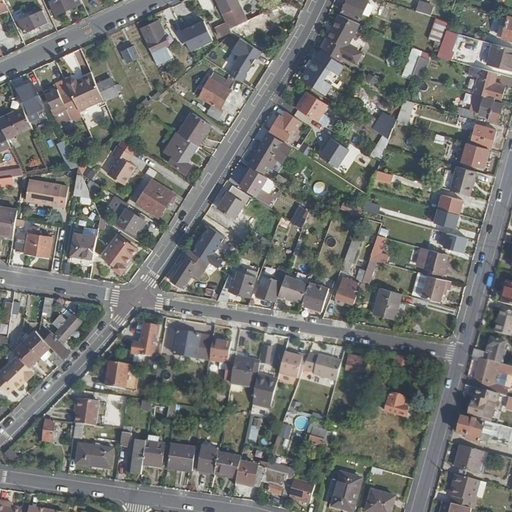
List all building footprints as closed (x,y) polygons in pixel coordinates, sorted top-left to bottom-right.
[(82,3),(81,0),(55,0),(50,2),(56,15),(82,3)] [(249,20),(237,0),(215,0),(230,30),(249,20)] [(360,22),(370,2),(365,0),(348,0),(342,13),(360,22)] [(418,0),(415,11),(430,15),(433,5),(418,0)] [(52,22),(44,2),(20,13),(22,19),(19,21),(25,34),(52,22)] [(298,22),(303,12),(290,6),(285,16),(298,22)] [(269,11),(274,19),(280,15),(276,7),(269,11)] [(237,38),(269,20),(264,12),(257,17),(249,20),(230,30),(232,35),(237,38)] [(338,64),(358,25),(340,18),(328,43),(326,41),(321,52),(322,53),(338,64)] [(428,38),(440,42),(447,22),(434,18),(428,38)] [(511,42),(511,18),(508,18),(502,39),(511,42)] [(174,66),(162,38),(165,36),(158,21),(140,30),(160,73),(174,66)] [(213,42),(207,28),(204,23),(190,29),(188,26),(180,30),(190,53),(213,42)] [(253,67),(251,66),(254,61),(256,62),(257,61),(258,62),(263,54),(240,40),(232,53),(239,58),(228,76),(243,85),(247,78),(246,77),(253,67)] [(451,53),(454,46),(443,42),(437,58),(452,62),(454,54),(451,53)] [(511,71),(511,69),(511,50),(494,45),(488,64),(511,71)] [(136,59),(131,48),(120,53),(125,65),(136,59)] [(319,92),(338,64),(322,53),(315,64),(312,64),(308,70),(309,72),(304,81),(319,92)] [(422,81),(428,62),(420,59),(413,78),(422,81)] [(504,89),(493,85),(495,75),(470,67),(467,77),(477,79),(473,95),(486,99),(495,101),(500,102),(504,89)] [(97,86),(90,71),(74,78),(72,73),(63,77),(66,83),(76,105),(101,94),(97,86)] [(372,85),(376,79),(368,73),(364,79),(372,85)] [(221,111),(237,85),(231,82),(231,84),(216,74),(201,101),(212,107),(207,116),(218,123),(224,114),(221,111)] [(118,96),(110,79),(97,86),(101,94),(105,103),(118,96)] [(39,100),(32,83),(14,92),(22,108),(39,100)] [(76,105),(66,83),(44,93),(52,110),(51,110),(54,116),(76,105)] [(318,124),(328,107),(309,95),(298,111),(318,124)] [(142,112),(152,104),(148,99),(140,106),(142,112)] [(498,125),(503,107),(494,104),(495,101),(486,99),(481,116),(489,119),(488,122),(498,125)] [(407,124),(415,104),(404,100),(396,120),(407,124)] [(31,129),(22,109),(0,119),(0,126),(1,129),(6,140),(31,129)] [(474,121),(476,114),(466,111),(463,118),(474,121)] [(197,147),(210,126),(191,114),(177,134),(197,147)] [(293,139),(302,124),(286,114),(283,120),(280,118),(270,134),(285,144),(290,137),(293,139)] [(490,151),(496,131),(476,126),(471,146),(490,151)] [(0,151),(6,149),(6,148),(9,146),(6,140),(1,129),(0,129),(0,151)] [(69,150),(62,133),(54,136),(62,153),(69,150)] [(187,164),(197,147),(177,134),(166,153),(172,158),(169,164),(187,175),(192,167),(187,164)] [(435,134),(433,142),(442,144),(443,137),(435,134)] [(273,162),(276,157),(274,156),(282,144),(270,136),(250,168),(253,170),(264,177),(269,169),(273,171),(277,165),(273,162)] [(375,145),(367,139),(363,146),(371,151),(375,145)] [(338,171),(350,153),(330,140),(326,147),(327,149),(321,159),(338,171)] [(98,151),(93,141),(83,145),(89,159),(98,151)] [(299,152),(308,157),(312,149),(302,144),(299,152)] [(488,158),(490,151),(471,146),(467,145),(466,148),(461,147),(456,163),(462,165),(462,166),(469,167),(470,165),(481,168),(485,157),(488,158)] [(127,188),(138,169),(131,165),(135,158),(120,149),(116,155),(122,159),(111,177),(127,188)] [(409,171),(411,164),(405,162),(402,169),(409,171)] [(470,197),(477,173),(458,168),(451,192),(470,197)] [(0,179),(23,176),(20,170),(0,173),(0,179)] [(261,191),(266,184),(272,187),(274,183),(264,177),(253,170),(242,188),(271,207),(275,200),(261,191)] [(376,170),(374,179),(390,183),(392,174),(376,170)] [(293,186),(273,173),(270,178),(290,191),(293,186)] [(82,196),(84,181),(76,180),(74,194),(82,196)] [(55,205),(58,185),(29,181),(25,201),(55,205)] [(97,197),(102,189),(89,181),(87,184),(90,191),(97,197)] [(172,204),(176,196),(153,181),(137,205),(159,219),(169,202),(172,204)] [(390,200),(393,189),(383,186),(380,197),(390,200)] [(247,208),(252,200),(235,189),(230,197),(228,196),(218,211),(235,221),(244,206),(247,208)] [(123,208),(126,204),(113,196),(106,207),(119,215),(123,208)] [(377,213),(379,205),(366,201),(364,209),(377,213)] [(300,228),(309,211),(298,205),(289,222),(300,228)] [(16,219),(17,211),(0,208),(0,233),(13,236),(15,226),(16,219)] [(143,221),(123,208),(119,215),(115,221),(135,234),(143,221)] [(458,245),(465,222),(446,217),(440,240),(458,245)] [(213,258),(225,239),(210,229),(198,248),(201,249),(196,256),(210,265),(219,270),(223,263),(213,258)] [(49,258),(52,239),(19,233),(17,252),(49,258)] [(92,266),(97,238),(75,234),(72,256),(80,258),(79,264),(92,266)] [(122,271),(138,250),(119,236),(103,257),(122,271)] [(242,250),(246,244),(235,236),(231,243),(242,250)] [(377,260),(384,238),(378,237),(371,258),(377,260)] [(352,265),(360,244),(352,241),(344,262),(352,265)] [(443,274),(448,256),(428,250),(422,268),(443,274)] [(196,256),(192,253),(172,283),(181,289),(190,275),(200,281),(210,265),(196,256)] [(371,281),(377,262),(371,260),(364,279),(371,281)] [(362,284),(366,272),(359,269),(355,279),(359,281),(358,284),(344,279),(336,299),(354,305),(359,293),(362,284)] [(249,299),(258,274),(247,270),(244,276),(239,275),(237,282),(232,282),(233,279),(228,276),(215,302),(226,303),(231,293),(249,299)] [(274,304),(286,273),(279,270),(276,277),(279,278),(277,283),(264,278),(258,296),(274,304)] [(440,302),(443,289),(449,291),(451,283),(417,273),(411,294),(440,302)] [(309,284),(310,283),(287,274),(279,296),(286,298),(287,295),(302,301),(309,284)] [(322,313),(330,292),(309,284),(302,301),(301,305),(322,313)] [(364,295),(367,286),(362,284),(359,293),(364,295)] [(511,307),(511,286),(508,285),(506,294),(504,293),(501,304),(511,307)] [(396,322),(403,295),(382,290),(374,316),(396,322)] [(50,312),(52,299),(45,298),(42,311),(50,312)] [(7,323),(11,304),(4,302),(0,321),(7,323)] [(511,313),(501,310),(495,334),(511,338),(511,334),(511,313)] [(63,342),(81,323),(73,314),(65,322),(59,316),(52,323),(58,330),(54,334),(63,342)] [(154,358),(158,328),(148,326),(145,340),(142,339),(141,345),(134,344),(133,355),(154,358)] [(39,357),(50,347),(44,341),(35,332),(25,343),(39,357)] [(210,362),(214,340),(174,333),(173,337),(171,336),(168,349),(175,350),(174,356),(200,360),(199,366),(209,368),(210,362)] [(70,354),(51,334),(44,341),(50,347),(54,351),(64,361),(70,354)] [(230,357),(232,343),(214,340),(210,362),(229,366),(227,384),(232,385),(236,359),(237,358),(230,357)] [(505,361),(507,354),(504,353),(506,345),(490,340),(486,356),(474,353),(473,358),(482,360),(500,366),(502,360),(505,361)] [(39,357),(25,343),(15,353),(21,360),(29,368),(39,357)] [(260,365),(270,366),(271,347),(262,346),(260,365)] [(64,361),(54,351),(48,358),(57,367),(64,361)] [(302,376),(308,361),(303,360),(304,357),(297,355),(296,358),(285,355),(279,376),(300,382),(302,376)] [(411,369),(412,361),(380,355),(378,364),(411,369)] [(337,386),(342,364),(320,357),(319,359),(309,356),(308,361),(302,376),(337,386)] [(364,375),(367,361),(349,358),(347,372),(364,375)] [(258,375),(260,363),(236,359),(232,385),(250,388),(252,374),(258,375)] [(27,381),(35,374),(29,368),(21,360),(13,367),(11,365),(0,375),(0,385),(9,395),(15,389),(17,391),(23,385),(22,383),(25,380),(27,381)] [(511,392),(511,388),(511,368),(500,366),(482,360),(475,383),(480,385),(479,390),(498,395),(508,398),(509,392),(511,392)] [(135,393),(139,368),(109,363),(105,388),(135,393)] [(268,409),(274,387),(263,384),(258,406),(268,409)] [(491,424),(498,395),(479,390),(474,405),(472,405),(469,416),(483,419),(482,421),(486,422),(491,424)] [(405,419),(410,401),(391,396),(387,414),(405,419)] [(97,428),(101,405),(81,401),(77,425),(84,426),(97,428)] [(175,421),(178,407),(169,406),(167,421),(175,421)] [(251,419),(249,439),(258,440),(260,419),(251,419)] [(511,444),(511,429),(491,424),(486,422),(486,426),(478,424),(478,420),(473,419),(472,422),(463,420),(462,423),(460,422),(457,431),(460,431),(459,435),(468,438),(467,441),(481,445),(483,436),(511,444)] [(56,433),(57,426),(55,426),(55,423),(46,421),(43,442),(53,444),(53,440),(57,441),(59,434),(56,433)] [(281,424),(278,437),(288,440),(291,427),(281,424)] [(82,441),(84,426),(77,425),(76,425),(74,440),(82,441)] [(129,448),(131,434),(121,433),(119,447),(129,448)] [(323,451),(325,443),(311,439),(309,447),(323,451)] [(162,469),(165,446),(146,444),(146,449),(143,466),(162,469)] [(110,469),(113,450),(79,445),(76,464),(110,469)] [(143,466),(146,449),(135,447),(131,473),(142,475),(143,466)] [(193,470),(196,451),(172,447),(168,470),(178,471),(178,468),(193,470)] [(477,475),(483,453),(462,447),(456,469),(477,475)] [(216,475),(220,454),(220,450),(203,448),(199,472),(216,475)] [(20,461),(10,449),(4,455),(15,466),(20,461)] [(238,477),(241,464),(242,458),(220,454),(216,475),(225,477),(225,474),(238,477)] [(511,469),(511,464),(511,460),(506,459),(503,467),(511,469)] [(254,488),(258,468),(241,464),(238,477),(237,484),(254,488)] [(307,479),(310,470),(301,467),(298,477),(307,479)] [(324,485),(327,472),(320,471),(317,483),(324,485)] [(344,511),(354,511),(362,481),(342,475),(333,509),(344,511)] [(475,498),(479,483),(455,476),(451,492),(456,494),(454,499),(452,499),(451,506),(473,511),(474,511),(475,511),(478,500),(475,498)] [(289,500),(293,487),(274,481),(270,494),(289,500)] [(310,506),(315,488),(294,482),(293,487),(289,500),(310,506)] [(392,511),(395,500),(372,493),(366,511),(392,511)] [(22,511),(22,509),(6,507),(7,504),(0,502),(0,511),(22,511)] [(472,511),(473,511),(451,506),(443,503),(441,511),(472,511)]
